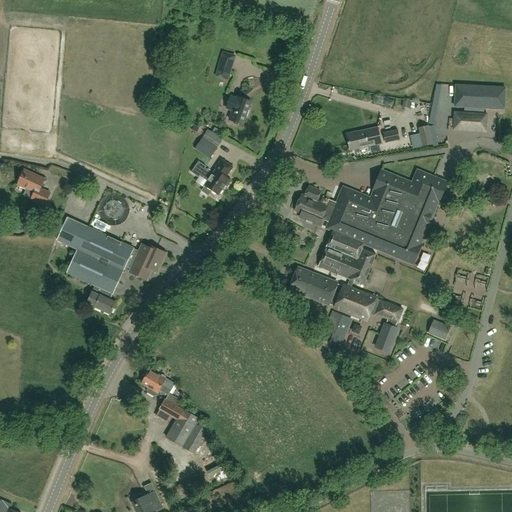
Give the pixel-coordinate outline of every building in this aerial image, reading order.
[(230,73),(235,56),(223,53),(218,70),(230,73)] [(455,106),(486,108),(498,109),(504,109),(505,88),(456,85),(455,106)] [(233,110),(230,119),(243,124),(251,102),(238,97),(237,99),(231,97),(227,108),(233,110)] [(453,126),(452,127),(486,129),(487,113),(485,113),(453,111),(453,126)] [(423,146),(432,144),(428,126),(419,128),(423,146)] [(350,150),(381,143),(377,127),(357,132),(346,134),(350,150)] [(385,143),(400,139),(398,130),(383,133),(385,143)] [(210,159),(217,148),(220,145),(205,135),(203,138),(202,138),(195,149),(210,159)] [(198,161),(191,171),(198,176),(199,175),(208,180),(205,185),(202,191),(208,195),(211,190),(218,194),(225,184),(227,185),(231,179),(226,176),(232,166),(221,158),(215,168),(212,173),(204,167),(205,165),(198,161)] [(44,206),(50,194),(40,190),(44,180),(24,171),(17,186),(34,194),(31,201),(44,206)] [(309,186),(305,196),(301,195),(295,210),(301,213),(299,217),(321,226),(324,219),(330,222),(328,227),(333,229),(318,267),(350,280),(347,287),(343,286),(342,287),(337,285),(337,283),(298,267),(289,289),(328,305),(329,303),(334,305),(334,307),(367,320),(370,312),(375,314),(374,316),(375,316),(376,314),(388,319),(386,324),(384,324),(375,347),(389,352),(398,329),(394,328),(397,322),(398,323),(403,309),(380,300),(380,301),(375,299),(376,298),(350,288),(353,281),(363,285),(376,254),(363,249),(365,243),(414,263),(421,246),(419,245),(428,222),(431,215),(437,200),(439,200),(446,183),(418,172),(413,185),(381,172),(374,189),(376,190),(372,200),(344,189),(337,207),(328,203),(327,205),(317,201),(321,191),(309,186)] [(68,217),(58,240),(78,250),(68,273),(95,286),(112,293),(113,294),(126,265),(132,268),(130,272),(148,280),(153,270),(158,273),(167,254),(149,245),(148,248),(142,246),(138,253),(133,251),(134,247),(68,217)] [(95,286),(87,303),(95,307),(111,315),(117,303),(109,299),(112,293),(95,286)] [(340,347),(351,319),(334,312),(332,318),(337,320),(334,327),(329,325),(327,331),(335,334),(331,344),(340,347)] [(445,340),(449,330),(450,327),(433,320),(432,324),(428,333),(445,340)] [(156,396),(157,394),(158,392),(166,396),(158,411),(175,421),(165,438),(195,455),(208,432),(197,425),(200,420),(177,407),(180,401),(168,394),(174,383),(165,378),(166,377),(162,374),(160,377),(148,370),(140,384),(148,388),(147,390),(147,393),(154,396),(156,396)] [(209,511),(217,507),(243,496),(236,480),(203,495),(209,511)] [(155,511),(156,511),(163,509),(151,483),(144,487),(147,494),(133,501),(138,511),(151,511),(155,510),(155,511)] [(1,500),(0,502),(0,511),(16,511),(10,509),(12,505),(1,500)]
